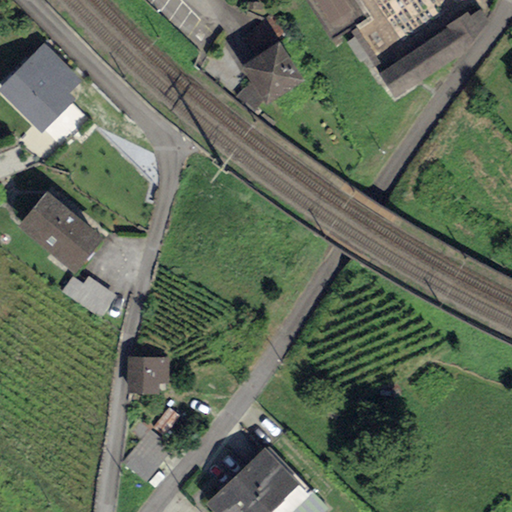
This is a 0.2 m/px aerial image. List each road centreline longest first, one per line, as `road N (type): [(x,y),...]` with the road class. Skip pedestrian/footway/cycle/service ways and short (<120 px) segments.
road 1 (residential): [(510,0),(274,354),(153,511)]
road 2 (unclassified): [(102,511),(125,345),(167,190),(165,155),(136,111),(26,0)]
